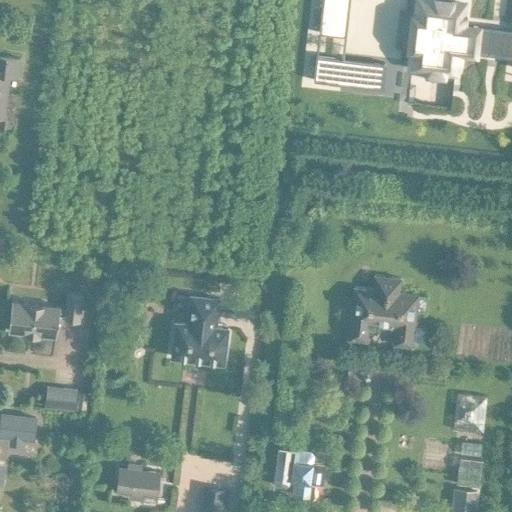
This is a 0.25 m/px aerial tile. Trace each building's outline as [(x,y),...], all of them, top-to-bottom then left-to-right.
[(326,0),(321,42),(347,45),(352,0),(326,0)] [(415,28),(412,54),(415,54),(413,75),(458,81),(461,60),(511,65),(511,38),(464,33),(466,13),(421,8),(418,29),(415,28)] [(0,126),(5,127),(10,85),(20,86),(22,67),(0,64),(0,126)] [(319,65),(316,90),(342,93),(345,68),(319,65)] [(396,353),(414,355),(420,304),(401,301),(403,287),(377,284),(375,299),(356,296),(351,348),(369,350),(371,330),(398,333),(396,353)] [(11,333),(11,340),(27,342),(27,345),(41,346),(42,344),(58,346),(61,324),(68,325),(67,328),(82,330),(85,303),(70,301),(69,318),(62,317),(62,316),(14,310),(13,317),(10,316),(6,319),(5,330),(8,333),(11,333)] [(175,365),(227,371),(231,336),(219,334),(222,307),(194,303),(191,331),(179,330),(175,365)] [(49,403),(47,416),(77,419),(79,399),(65,397),(65,405),(49,403)] [(0,441),(2,441),(1,445),(13,446),(12,454),(23,455),(24,447),(35,449),(38,427),(4,423),(3,433),(0,432),(0,441)] [(281,456),(277,491),(279,495),(288,496),(291,493),(291,489),(293,489),(293,490),(297,490),(295,504),(315,507),(317,493),(325,494),(325,493),(323,492),(326,477),(315,475),(315,472),(316,464),(313,460),(299,458),(298,458),(281,456)] [(122,475),(119,501),(159,506),(162,480),(144,478),(144,473),(130,472),(130,476),(122,475)] [(456,497),(454,511),(479,511),(481,500),(456,497)] [(207,498),(205,511),(225,511),(227,500),(207,498)]
